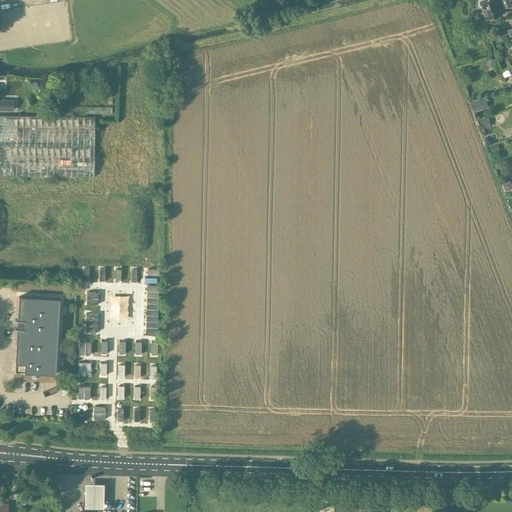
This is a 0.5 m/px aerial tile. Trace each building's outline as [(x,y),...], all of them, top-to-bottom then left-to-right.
[(503,0),(477,0),(477,2),(477,3),(478,5),(482,4),(487,19),(502,14),(499,5),(504,3),(503,0)] [(485,96),(470,100),(473,111),(488,107),(485,96)] [(13,101),(0,100),(0,109),(13,110),(13,101)] [(0,175),(94,177),(94,116),(0,115),(0,175)] [(15,372),(55,374),(60,298),(19,296),(15,372)] [(105,481),(85,480),(85,505),(104,506),(105,481)] [(7,511),(8,503),(0,502),(0,511),(7,511)]
